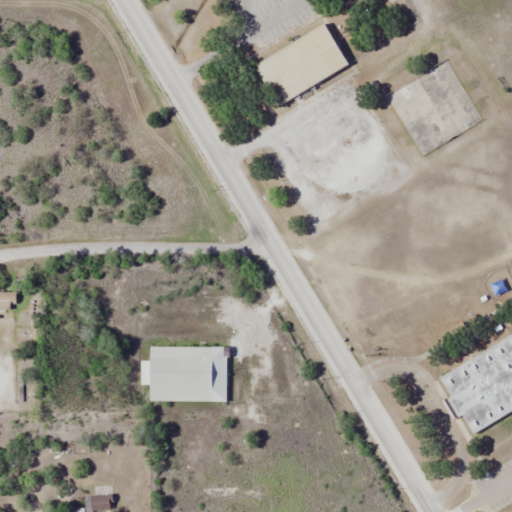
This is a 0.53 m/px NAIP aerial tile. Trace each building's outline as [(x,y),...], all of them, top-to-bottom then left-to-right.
[(277,106),(349,67),(327,24),(254,63),(277,106)] [(0,304),(16,305),(16,293),(0,292),(0,304)] [(438,374),(450,398),(442,402),(450,418),(463,418),(471,434),(511,414),(511,413),(511,378),(511,379),(511,338),(438,374)] [(226,402),(226,347),(149,347),(149,362),(140,362),(140,384),(150,384),(149,402),(226,402)] [(86,511),(73,511),(90,511),(91,511),(111,511),(111,486),(94,486),(94,497),(86,497),(86,511)]
